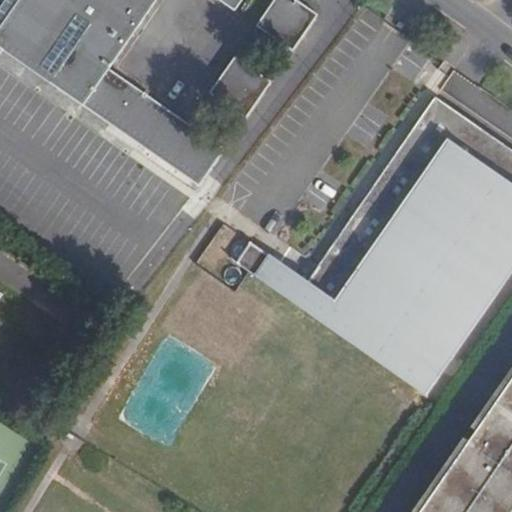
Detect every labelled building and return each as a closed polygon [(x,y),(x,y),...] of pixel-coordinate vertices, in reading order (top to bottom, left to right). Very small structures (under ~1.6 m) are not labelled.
[(20,0),(0,29),(0,32),(9,39),(6,43),(202,177),(229,140),(114,59),(154,0),(20,0)] [(313,0),(275,0),(264,18),(297,41),(321,5),(313,0)] [(241,51),(216,87),(249,111),(274,73),(241,51)] [(261,235),(247,255),(429,377),(511,258),(511,133),(441,87),(316,272),(261,235)] [(511,511),(511,381),(421,511),(511,511)]
